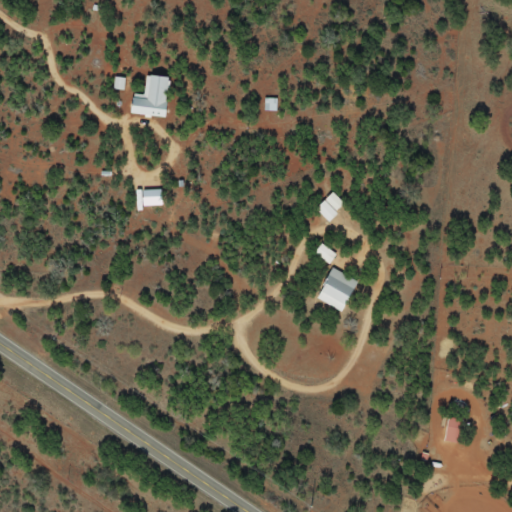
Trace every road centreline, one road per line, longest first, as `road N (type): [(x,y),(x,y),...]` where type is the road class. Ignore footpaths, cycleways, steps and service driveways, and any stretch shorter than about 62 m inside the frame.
road 1 (residential): [(194,482),(244,401),(216,158),(161,40),(173,0)]
road 2 (primary): [(238,511),(0,349)]
